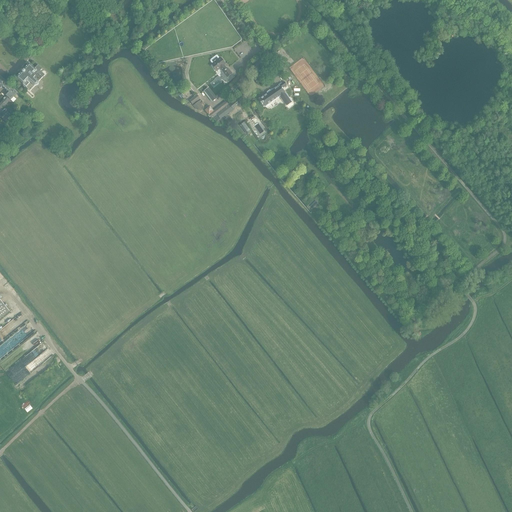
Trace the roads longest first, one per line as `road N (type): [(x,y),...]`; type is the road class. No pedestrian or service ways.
road 1 (track): [(0,453),(80,376),(189,511)]
road 2 (track): [(411,511),(368,419),(465,331),(473,302)]
